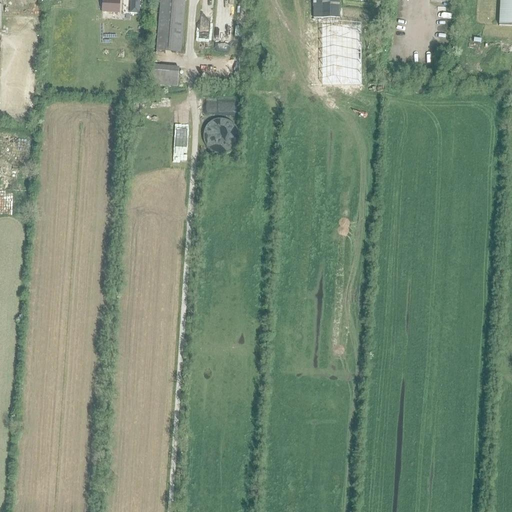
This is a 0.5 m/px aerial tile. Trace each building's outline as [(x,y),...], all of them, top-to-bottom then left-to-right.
[(119,13),(119,0),(101,0),(101,13),(119,13)] [(131,0),(131,13),(138,13),(139,0),(131,0)] [(156,52),(180,53),(184,0),(154,0),(154,1),(160,1),(156,52)] [(313,0),(313,19),(338,20),(338,0),(313,0)] [(511,0),(499,0),(498,26),(511,26),(511,0)] [(352,20),(313,19),(312,80),(351,80),(352,20)] [(149,67),(149,86),(177,87),(177,67),(149,67)] [(212,153),(221,156),(230,153),(236,147),(239,138),(236,129),(230,122),(221,120),(212,122),(205,129),(203,138),(205,147),(212,153)]
